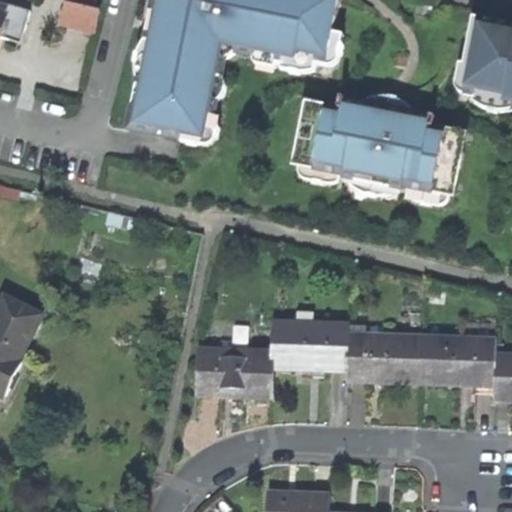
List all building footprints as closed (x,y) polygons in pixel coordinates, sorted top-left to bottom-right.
[(68,0),(63,25),(96,32),(101,14),(95,13),(97,0),(68,0)] [(241,52),(299,63),(300,55),(330,61),(342,0),(171,0),(170,2),(157,0),(154,13),(160,15),(141,112),(135,111),(131,128),(185,139),(187,131),(209,135),(221,80),(222,71),(226,63),(218,61),(219,51),(232,44),(241,45),(241,52)] [(23,46),(31,12),(9,7),(7,15),(0,13),(0,48),(2,40),(23,46)] [(511,33),(499,31),(500,25),(481,21),(468,90),(507,98),(505,105),(511,106),(511,33)] [(465,155),(459,154),(463,135),(432,129),(434,120),(384,110),(346,102),(345,112),(314,106),(310,124),(304,123),(301,138),(307,139),(303,159),(317,161),(315,173),(345,179),(345,181),(406,193),(406,191),(435,197),(437,185),(452,188),(456,169),(462,170),(465,155)] [(32,367),(23,363),(44,317),(6,299),(0,311),(0,398),(14,405),(32,367)] [(315,368),(348,370),(350,337),(350,327),(278,325),(277,355),(276,371),(304,372),(314,372),(315,368)] [(397,385),(423,386),(425,340),(384,338),(385,327),(367,327),(366,338),(350,337),(348,370),(348,380),(384,381),(384,385),(397,385)] [(461,383),(498,384),(499,358),(499,342),(425,340),(423,386),(449,387),(461,387),(461,383)] [(275,400),(276,371),(277,355),(203,353),(202,395),(237,396),(237,400),(249,400),(275,400)] [(511,357),(499,358),(498,384),(497,403),(511,403),(511,357)] [(267,511),(331,511),(332,496),(287,495),(268,495),(267,511)]
